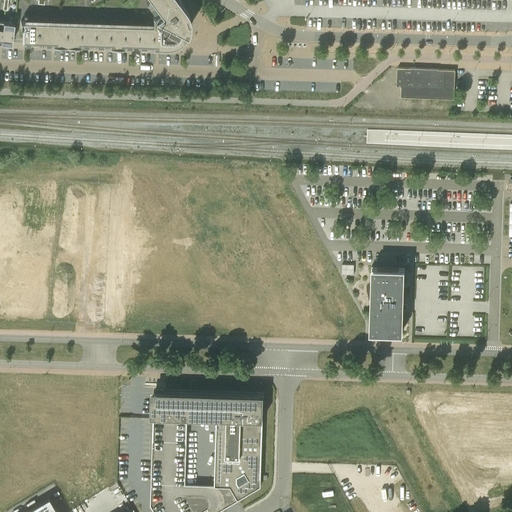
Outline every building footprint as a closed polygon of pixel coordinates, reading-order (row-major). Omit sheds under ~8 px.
[(0,0),(0,38),(11,39),(21,40),(158,44),(164,45),(165,45),(166,45),(167,45),(168,44),(169,44),(170,44),(171,44),(172,44),(173,43),(174,43),(175,42),(176,42),(177,41),(178,41),(179,40),(180,39),(181,38),(182,38),(182,37),(183,36),(184,35),(184,34),(185,34),(185,33),(186,32),(186,31),(187,30),(187,29),(187,28),(188,28),(188,27),(188,26),(188,25),(188,24),(188,23),(189,22),(189,21),(189,20),(188,19),(188,18),(188,17),(188,16),(188,15),(188,14),(187,13),(187,12),(187,11),(186,11),(186,10),(186,9),(185,9),(185,8),(184,7),(183,4),(180,0),(0,0)] [(397,66),(397,86),(401,86),(401,96),(455,98),(455,68),(397,66)] [(382,130),(379,130),(379,136),(372,136),(372,130),(366,130),(366,140),(382,141),(382,130)] [(342,273),(354,273),(353,263),(342,263),(342,273)] [(404,266),(372,265),(370,330),(402,331),(403,308),(400,308),(400,302),(403,302),(404,266)] [(253,477),(261,477),(263,393),(154,389),(153,440),(186,441),(187,420),(191,420),(192,416),(222,417),(222,422),(216,422),(214,484),(214,485),(237,486),(253,477)] [(431,414),(420,419),(455,485),(466,479),(431,414)] [(309,499),(301,504),(305,511),(337,511),(322,486),(310,485),(309,499)] [(162,496),(151,495),(151,504),(153,508),(156,506),(161,506),(162,496)] [(59,511),(50,496),(23,511),(59,511)] [(215,511),(220,509),(214,497),(201,497),(201,510),(197,511),(215,511)]
